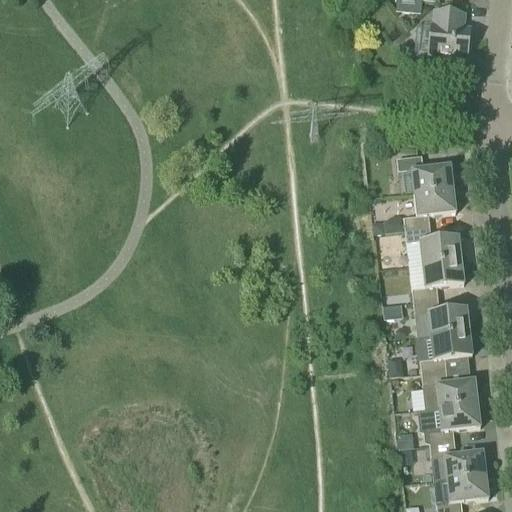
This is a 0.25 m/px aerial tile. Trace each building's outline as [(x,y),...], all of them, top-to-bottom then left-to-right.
[(412,16),(414,4),(398,2),(397,14),(412,16)] [(446,61),(466,63),(467,54),(470,51),(471,45),(468,42),(469,33),(463,32),(464,19),(434,16),(433,29),(431,29),(428,63),(446,64),(446,61)] [(411,176),(414,199),(452,194),(450,171),(422,174),(421,162),(396,164),(397,177),(411,176)] [(428,221),(455,218),(452,194),(414,199),(416,222),(403,223),(404,235),(404,236),(429,233),(428,221)] [(385,237),(404,235),(403,223),(399,221),(390,221),(384,226),(385,237)] [(385,237),(384,226),(372,227),(373,238),(385,237)] [(460,266),(458,242),(430,245),(429,233),(404,236),(405,249),(419,247),(422,270),(460,266)] [(460,266),(422,270),(424,293),(411,295),(412,308),(437,305),(436,292),(463,289),(460,266)] [(437,305),(412,308),(414,320),(427,319),(430,342),(469,337),(466,314),(439,317),(437,305)] [(469,337),(430,342),(433,365),(419,367),(420,379),(445,376),(444,364),(471,361),(469,337)] [(403,380),(401,362),(390,364),(392,381),(403,380)] [(422,392),(425,415),(477,409),(474,385),(447,388),(445,376),(420,379),(422,392)] [(424,448),(428,449),(429,451),(454,448),(452,436),(480,432),(477,409),(425,415),(417,419),(419,437),(423,438),(424,448)] [(430,463),(433,487),(485,480),(482,457),(455,460),(454,448),(429,451),(430,463)] [(485,480),(433,487),(446,486),(449,508),(435,510),(435,511),(460,511),(460,507),(488,504),(485,480)]
